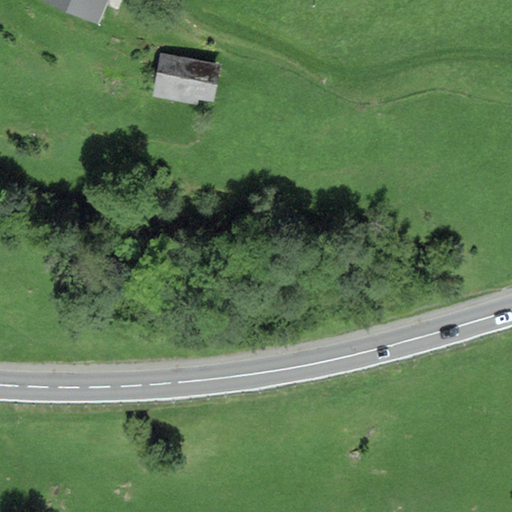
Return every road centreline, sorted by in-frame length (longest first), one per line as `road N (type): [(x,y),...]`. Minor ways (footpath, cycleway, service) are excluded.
road 1 (primary): [(0,385),(202,381),(344,356),(511,310)]
road 2 (track): [(511,58),(458,53),(350,74),(219,22)]
